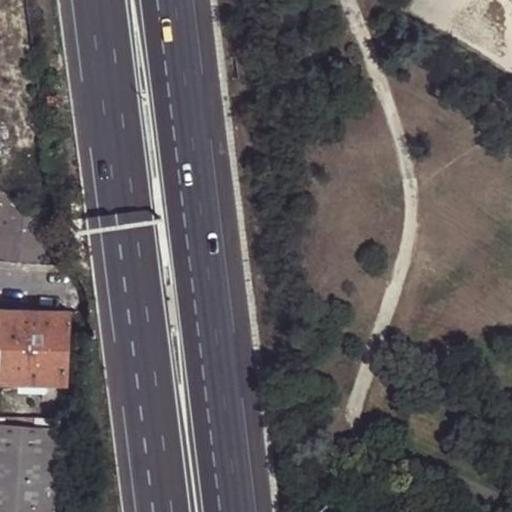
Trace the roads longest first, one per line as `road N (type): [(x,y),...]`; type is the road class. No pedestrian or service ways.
road 1 (motorway): [(230,511),(166,0)]
road 2 (motorway): [(103,0),(166,511)]
